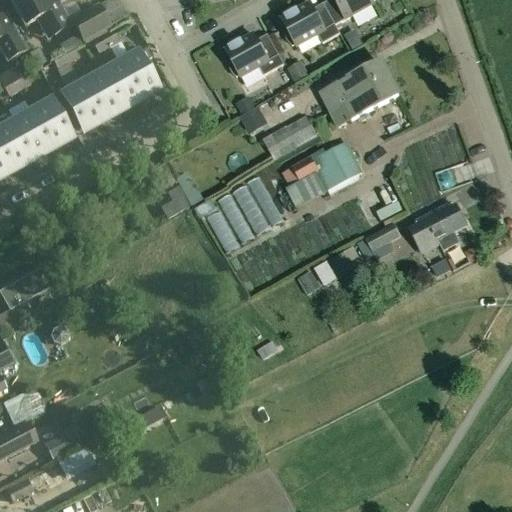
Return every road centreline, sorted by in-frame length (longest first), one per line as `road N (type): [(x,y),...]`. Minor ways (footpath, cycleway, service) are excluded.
road 1 (residential): [(0,220),(194,107),(168,58)]
road 2 (unclassified): [(511,186),(446,0)]
road 3 (residential): [(168,58),(279,0)]
